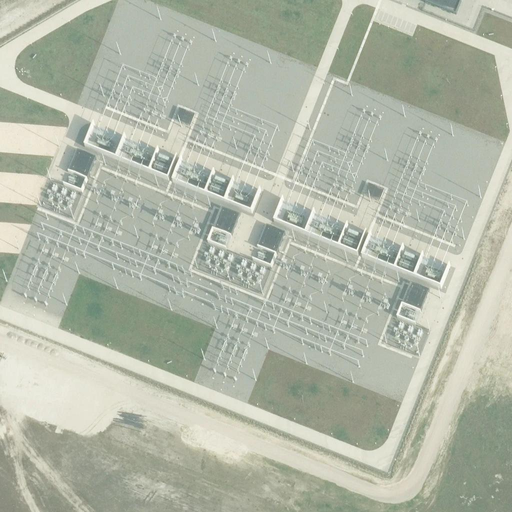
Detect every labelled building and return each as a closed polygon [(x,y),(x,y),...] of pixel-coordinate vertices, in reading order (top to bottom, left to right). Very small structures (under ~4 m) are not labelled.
[(418,0),(425,3),(456,15),(461,0),(418,0)] [(46,58),(57,55),(55,48),(44,51),(46,58)] [(179,109),(174,121),(182,124),(187,112),(179,109)] [(187,112),(182,124),(190,127),(195,115),(187,112)] [(23,152),(25,119),(11,119),(10,152),(23,152)] [(77,151),(68,172),(87,180),(96,158),(77,151)] [(368,184),(363,196),(371,199),(376,187),(368,184)] [(376,187),(371,199),(379,202),(380,202),(384,190),(376,187)] [(213,230),(212,230),(231,237),(240,215),(221,208),(213,230)] [(266,226),(258,248),(276,255),(285,233),(266,226)] [(410,283),(402,305),(421,312),(429,291),(410,283)]
